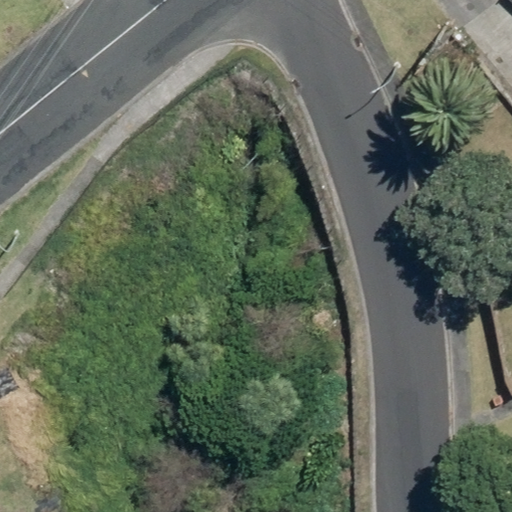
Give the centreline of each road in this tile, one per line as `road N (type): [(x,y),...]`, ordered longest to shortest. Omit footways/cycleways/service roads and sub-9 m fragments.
road 1 (residential): [(296,0),(365,143),(416,332),(424,511)]
road 2 (tertiary): [(0,133),(167,0)]
